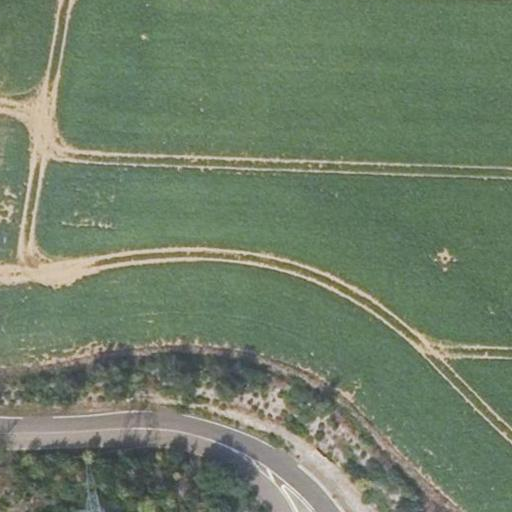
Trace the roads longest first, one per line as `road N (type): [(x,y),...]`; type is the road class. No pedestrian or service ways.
road 1 (unclassified): [(215,441),(138,427),(0,431)]
road 2 (unclassified): [(329,511),(294,474),(215,441)]
